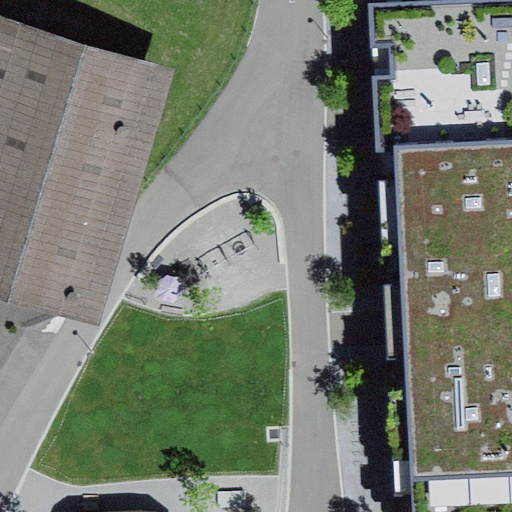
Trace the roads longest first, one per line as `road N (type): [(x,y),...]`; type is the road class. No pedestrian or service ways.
road 1 (residential): [(0,500),(167,219),(221,155),(256,133)]
road 2 (residential): [(293,120),(312,309),(318,511)]
